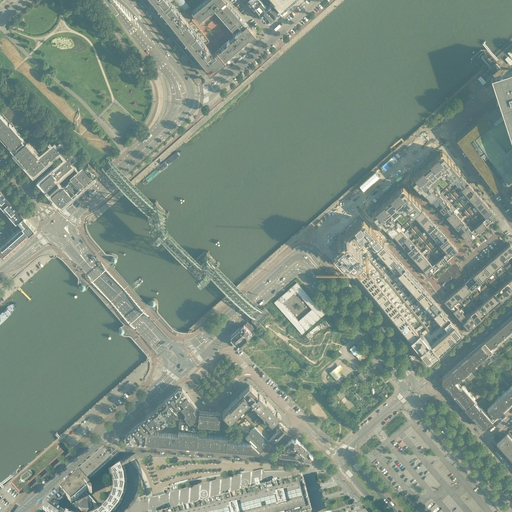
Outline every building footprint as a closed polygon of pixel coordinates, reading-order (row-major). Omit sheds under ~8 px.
[(150,0),(210,73),(214,69),(226,60),(256,33),(244,20),(226,0),(203,0),(192,10),(193,10),(190,12),(186,8),(189,5),(184,0),(150,0)] [(264,6),(267,3),(264,0),(261,0),(255,6),(256,8),(255,8),(257,11),(258,10),(264,6)] [(273,0),(282,10),(293,0),(273,0)] [(267,3),(264,6),(274,17),(280,11),(271,1),(270,2),(270,3),(269,5),(267,3)] [(274,17),(264,6),(258,10),(267,20),(268,21),(270,21),(274,17)] [(511,61),(488,70),(511,144),(511,61)] [(7,106),(1,112),(0,112),(0,130),(25,107),(21,103),(16,98),(7,106)] [(511,119),(511,118),(511,117),(506,111),(505,111),(497,102),(496,102),(497,104),(494,107),(494,106),(493,106),(492,106),(492,107),(491,107),(491,108),(492,108),(492,109),(488,112),(487,110),(484,113),(482,114),(456,137),(495,189),(511,175),(511,119)] [(25,107),(0,130),(0,135),(1,136),(13,125),(14,124),(29,111),(26,107),(25,107)] [(13,125),(1,136),(10,147),(22,136),(13,125)] [(22,136),(10,147),(14,152),(25,142),(26,141),(27,141),(26,140),(27,139),(26,138),(25,138),(24,137),(23,137),(23,136),(22,136)] [(25,142),(14,152),(18,155),(20,158),(32,148),(26,141),(25,142)] [(75,157),(64,146),(61,142),(57,145),(55,143),(52,145),(51,143),(47,147),(49,148),(47,150),(53,156),(60,150),(66,157),(66,158),(70,161),(75,157)] [(32,148),(20,158),(24,162),(26,165),(38,155),(32,148)] [(41,155),(39,157),(45,163),(53,156),(47,150),(45,152),(44,150),(40,153),(41,155)] [(441,150),(371,212),(373,215),(390,234),(391,234),(392,233),(399,227),(402,224),(410,217),(413,214),(420,208),(421,208),(421,207),(422,207),(430,200),(431,199),(431,198),(438,192),(441,189),(449,182),(452,180),(459,174),(460,173),(461,172),(458,169),(453,164),(443,152),(441,150)] [(38,155),(26,165),(32,172),(34,172),(45,163),(39,157),(38,155)] [(68,170),(71,167),(70,165),(72,163),(70,161),(66,158),(66,157),(50,172),(54,177),(55,175),(57,177),(59,175),(60,177),(64,173),(63,172),(67,168),(68,170)] [(74,164),(76,165),(90,179),(94,175),(84,166),(83,164),(79,160),(74,164)] [(95,169),(88,162),(84,166),(94,175),(94,176),(98,171),(95,169)] [(90,179),(76,165),(71,169),(75,173),(85,183),(90,179)] [(67,171),(64,173),(60,177),(65,182),(64,182),(66,184),(65,185),(63,183),(62,184),(72,195),(82,187),(72,176),(67,171)] [(41,182),(47,188),(57,180),(54,177),(50,172),(41,180),(41,182)] [(85,183),(75,173),(72,176),(82,187),(85,183)] [(457,185),(464,179),(461,175),(453,181),(457,185)] [(459,190),(468,183),(464,179),(457,185),(457,186),(458,185),(461,189),(459,190)] [(58,187),(61,185),(57,180),(47,188),(51,193),(58,187)] [(463,194),(472,187),(468,183),(459,190),(463,194)] [(72,195),(62,184),(61,185),(58,187),(64,193),(68,198),(72,195)] [(68,198),(64,193),(58,187),(51,193),(61,205),(68,198)] [(467,198),(475,191),(472,187),(463,194),(467,198)] [(470,203),(479,195),(475,191),(467,198),(467,199),(469,197),(472,201),(470,202),(470,203)] [(436,204),(445,196),(441,192),(432,200),(436,204)] [(474,207),(482,199),(479,195),(470,203),(474,207)] [(0,203),(2,206),(10,200),(6,196),(0,201),(0,203)] [(439,208),(448,200),(445,196),(436,204),(439,208)] [(477,211),(486,203),(482,199),(474,207),(477,211)] [(6,210),(13,204),(10,200),(2,206),(6,210)] [(443,212),(452,204),(448,200),(439,208),(443,212)] [(481,215),(489,207),(486,203),(477,211),(481,215)] [(9,214),(17,207),(13,204),(6,210),(9,214)] [(446,216),(455,208),(452,204),(443,212),(446,216)] [(12,218),(20,211),(17,207),(9,214),(12,218)] [(486,217),(493,211),(489,207),(481,215),(484,219),(486,217)] [(450,220),(459,212),(457,214),(454,210),(455,209),(455,208),(446,216),(450,220)] [(422,209),(413,216),(417,221),(425,213),(422,209)] [(20,218),(24,215),(20,211),(12,218),(16,222),(17,221),(20,218)] [(497,215),(493,211),(486,217),(490,222),(497,215)] [(453,224),(462,216),(459,212),(450,220),(453,224)] [(417,221),(416,221),(420,225),(420,226),(421,225),(420,225),(429,217),(425,213),(417,221)] [(35,228),(24,215),(20,218),(17,221),(19,224),(20,223),(22,225),(22,226),(28,233),(35,228)] [(457,228),(464,222),(461,218),(463,217),(462,216),(453,224),(457,228)] [(429,217),(420,225),(421,225),(424,229),(432,221),(429,217)] [(482,228),(490,222),(486,217),(484,219),(479,223),(478,224),(482,228)] [(363,219),(333,245),(340,253),(352,268),(359,263),(355,266),(350,261),(355,256),(350,251),(354,247),(358,251),(364,246),(370,253),(383,242),(363,219)] [(432,221),(424,229),(427,233),(436,225),(432,221)] [(461,233),(470,225),(469,224),(468,226),(464,222),(457,228),(461,233)] [(475,235),(482,228),(478,224),(477,224),(473,228),(471,230),(475,235)] [(436,225),(427,233),(431,237),(432,236),(440,229),(436,225)] [(464,236),(471,230),(473,228),(470,225),(461,233),(464,236)] [(28,233),(22,226),(19,229),(25,236),(28,233)] [(400,228),(393,234),(396,239),(404,232),(400,228)] [(25,236),(19,229),(15,232),(21,240),(25,236)] [(440,229),(432,236),(435,240),(436,240),(443,234),(440,229)] [(468,241),(475,235),(471,230),(464,236),(468,241)] [(21,240),(15,232),(11,235),(18,243),(21,240)] [(404,232),(396,239),(400,243),(407,236),(404,232)] [(435,240),(434,241),(434,242),(438,246),(447,238),(443,234),(436,240),(435,240)] [(18,243),(11,235),(7,238),(14,246),(18,243)] [(407,236),(400,243),(404,247),(411,240),(407,236)] [(10,249),(4,242),(4,241),(1,238),(0,238),(0,243),(1,245),(0,245),(7,252),(10,249)] [(14,246),(7,238),(4,241),(4,242),(10,249),(14,246)] [(447,238),(438,246),(441,250),(450,242),(447,238)] [(411,240),(404,247),(407,251),(414,244),(411,240)] [(450,242),(441,250),(445,253),(445,254),(447,252),(454,246),(450,242)] [(414,244),(407,251),(411,255),(418,248),(418,249),(420,247),(416,243),(414,244)] [(383,244),(376,251),(380,255),(387,248),(383,244)] [(454,246),(447,252),(450,256),(458,250),(454,246)] [(511,254),(505,247),(501,250),(508,258),(511,254)] [(380,255),(378,256),(382,260),(383,259),(390,253),(387,248),(380,255)] [(418,248),(411,255),(414,259),(422,253),(418,249),(418,248)] [(508,258),(501,250),(497,254),(504,261),(508,258)] [(440,257),(439,258),(443,263),(450,256),(447,252),(445,254),(445,253),(440,257)] [(390,253),(383,259),(387,263),(394,257),(390,253)] [(422,253),(414,259),(418,263),(425,257),(425,256),(422,253)] [(504,261),(497,254),(493,257),(499,265),(504,261)] [(425,257),(418,263),(421,267),(429,260),(426,256),(425,256),(425,257)] [(387,263),(385,264),(386,264),(389,268),(391,267),(390,267),(398,261),(394,257),(387,263)] [(499,265),(493,257),(489,261),(495,268),(499,265)] [(434,263),(432,265),(436,269),(443,263),(439,258),(438,259),(434,263)] [(429,260),(421,267),(425,271),(432,265),(434,263),(431,259),(429,260)] [(398,261),(390,267),(391,267),(394,271),(401,265),(398,261)] [(495,268),(489,261),(485,265),(491,272),(495,268)] [(358,264),(352,268),(356,273),(361,268),(364,266),(361,262),(358,264)] [(401,265),(394,271),(397,275),(405,269),(401,265)] [(432,265),(425,271),(429,275),(436,269),(432,265)] [(491,272),(485,265),(481,268),(487,275),(491,272)] [(361,268),(356,273),(359,277),(365,272),(367,270),(364,266),(361,268)] [(487,275),(481,268),(477,272),(483,279),(487,275)] [(397,275),(396,276),(400,280),(408,273),(405,269),(397,275)] [(365,272),(359,277),(363,281),(368,277),(371,274),(367,270),(365,272)] [(483,279),(477,272),(473,275),(479,282),(483,279)] [(408,273),(400,280),(403,284),(412,277),(408,273)] [(368,277),(363,281),(366,285),(371,281),(374,279),(371,274),(368,277)] [(452,274),(438,286),(443,291),(456,279),(452,274)] [(479,282),(473,275),(469,279),(475,286),(479,282)] [(412,277),(403,284),(407,288),(407,289),(408,288),(407,288),(416,281),(412,277)] [(371,281),(366,285),(369,289),(375,285),(378,283),(374,279),(371,281)] [(475,286),(469,279),(465,282),(471,289),(475,286)] [(416,281),(407,288),(408,288),(411,292),(419,285),(416,281)] [(511,289),(511,287),(507,281),(503,285),(509,292),(511,289)] [(302,334),(324,314),(296,282),(287,290),(291,295),(296,291),(312,309),(298,321),(282,303),(287,299),(283,294),(274,302),(302,334)] [(471,289),(465,282),(461,286),(467,293),(471,289)] [(375,285),(369,289),(373,294),(378,289),(381,287),(378,283),(375,285)] [(411,292),(410,292),(411,293),(414,297),(423,289),(419,285),(411,292)] [(505,296),(509,292),(503,285),(499,289),(505,296)] [(467,293),(461,286),(456,289),(463,297),(467,293)] [(378,289),(373,294),(376,298),(382,293),(384,291),(381,287),(378,289)] [(423,289),(414,297),(417,300),(418,301),(426,293),(423,289)] [(463,297),(456,289),(452,293),(459,300),(463,297)] [(501,299),(505,296),(499,289),(495,292),(501,299)] [(382,293),(376,298),(380,302),(385,298),(388,295),(384,291),(382,293)] [(501,299),(495,292),(491,296),(497,303),(501,299)] [(417,300),(417,301),(421,305),(430,297),(426,293),(418,301),(417,300)] [(459,300),(452,293),(449,296),(455,303),(459,300)] [(385,298),(380,302),(383,306),(388,302),(391,299),(388,295),(385,298)] [(455,303),(449,296),(444,300),(451,309),(456,305),(455,303)] [(497,303),(491,296),(486,299),(493,306),(497,303)] [(430,297),(421,305),(424,309),(433,301),(430,297)] [(388,302),(383,306),(387,310),(392,306),(395,304),(391,299),(388,302)] [(489,310),(493,306),(486,299),(482,303),(489,310)] [(433,301),(424,309),(428,313),(437,305),(433,301)] [(485,313),(489,310),(482,303),(478,306),(485,313)] [(392,306),(387,310),(390,315),(395,310),(398,308),(395,304),(392,306)] [(437,305),(428,313),(432,317),(441,309),(437,305)] [(460,309),(456,305),(451,309),(461,319),(465,316),(462,311),(460,309)] [(485,313),(478,306),(474,310),(480,317),(485,313)] [(395,310),(390,315),(393,319),(399,314),(402,312),(398,308),(395,310)] [(441,309),(432,317),(435,321),(436,321),(444,313),(441,309)] [(480,317),(474,310),(470,313),(476,321),(480,317)] [(257,324),(263,317),(262,316),(261,317),(255,312),(252,315),(254,316),(251,319),(257,324)] [(399,314),(393,319),(397,323),(402,319),(405,316),(402,312),(399,314)] [(435,321),(439,325),(447,318),(446,318),(447,317),(444,313),(436,321),(435,321)] [(476,321),(470,313),(466,317),(473,324),(476,321)] [(402,319),(397,323),(400,327),(406,323),(408,320),(405,316),(402,319)] [(473,324),(466,317),(465,316),(461,319),(468,328),(473,324)] [(511,316),(511,317),(503,324),(503,325),(495,331),(494,331),(495,332),(487,338),(486,338),(487,339),(485,340),(484,340),(491,348),(493,346),(502,338),(509,332),(511,331),(511,329),(511,316)] [(416,335),(410,340),(427,360),(431,360),(439,353),(443,349),(444,349),(461,334),(450,320),(448,318),(447,319),(447,318),(439,325),(433,330),(434,330),(440,337),(436,341),(431,344),(430,346),(419,332),(419,333),(416,335)] [(406,323),(400,327),(404,331),(409,327),(412,325),(408,320),(406,323)] [(251,331),(254,329),(247,322),(244,325),(251,331)] [(244,324),(239,328),(245,334),(247,332),(249,335),(252,332),(244,324)] [(409,327),(404,331),(407,335),(412,331),(415,329),(412,325),(409,327)] [(231,335),(231,338),(235,342),(245,334),(239,328),(231,335)] [(412,331),(407,335),(410,340),(416,335),(419,333),(415,329),(412,331)] [(247,332),(245,334),(235,342),(240,347),(249,338),(247,336),(249,335),(247,332)] [(491,348),(484,340),(480,344),(489,353),(490,355),(494,352),(491,348)] [(476,364),(479,361),(489,353),(480,344),(456,365),(465,375),(469,380),(474,376),(469,370),(473,367),(476,365),(476,364)] [(361,360),(365,356),(357,348),(353,351),(361,360)] [(455,381),(458,379),(465,375),(456,365),(442,377),(442,382),(453,394),(460,387),(455,381)] [(335,381),(341,375),(334,368),(328,373),(335,380),(335,381)] [(260,393),(258,391),(257,391),(256,390),(250,384),(239,395),(238,394),(236,396),(238,398),(236,399),(235,398),(228,406),(228,405),(225,408),(226,408),(222,412),(231,421),(244,407),(243,407),(250,400),(258,409),(257,410),(260,413),(269,404),(267,401),(267,400),(265,398),(264,400),(262,398),(263,397),(260,394),(260,393)] [(474,399),(471,396),(462,385),(460,387),(453,394),(465,408),(473,400),(474,399)] [(510,404),(511,401),(511,385),(502,394),(510,404)] [(179,387),(171,394),(179,403),(180,402),(181,401),(180,400),(187,394),(182,388),(179,387)] [(182,406),(179,403),(171,394),(166,398),(177,410),(180,408),(182,406)] [(191,399),(187,394),(180,400),(181,401),(180,402),(183,406),(191,399)] [(495,417),(510,404),(502,394),(495,400),(496,401),(487,409),(488,410),(491,413),(493,415),(495,417)] [(177,410),(166,398),(159,405),(170,418),(174,415),(178,412),(177,410)] [(220,412),(215,411),(199,410),(191,399),(183,406),(182,406),(180,408),(182,410),(185,415),(191,422),(198,423),(219,425),(220,412)] [(488,415),(491,413),(488,410),(486,411),(485,412),(481,407),(480,408),(473,400),(465,408),(481,426),(484,427),(495,417),(493,415),(490,418),(488,415)] [(274,408),(269,404),(260,413),(264,417),(263,418),(267,422),(268,421),(272,424),(281,415),(278,412),(278,411),(276,409),(274,410),(273,409),(274,408)] [(159,405),(151,412),(160,422),(162,425),(170,418),(159,405)] [(146,417),(155,427),(157,429),(160,428),(157,425),(160,422),(151,412),(146,417)] [(146,417),(141,421),(149,431),(155,427),(146,417)] [(278,431),(272,436),(269,440),(272,443),(273,443),(287,429),(278,420),(275,423),(278,426),(276,428),(276,429),(278,431)] [(141,421),(130,430),(136,437),(136,442),(147,442),(148,434),(149,433),(149,431),(141,421)] [(203,434),(203,432),(198,431),(198,423),(191,422),(179,421),(178,434),(178,445),(202,447),(203,434)] [(245,432),(243,434),(251,442),(259,450),(260,449),(261,449),(262,449),(263,449),(265,451),(271,445),(272,443),(269,440),(268,441),(254,427),(249,432),(248,431),(247,431),(246,431),(245,432)] [(128,441),(136,442),(136,437),(130,430),(126,434),(125,436),(128,441)] [(159,432),(149,433),(148,434),(147,442),(158,443),(159,433),(159,432)] [(178,445),(178,434),(159,433),(158,443),(178,445)] [(511,440),(506,433),(496,443),(497,442),(511,458),(511,440)] [(203,434),(202,447),(210,448),(211,435),(203,434)] [(220,448),(221,436),(211,435),(210,448),(220,448)] [(313,459),(315,457),(296,438),(292,438),(275,455),(313,459)] [(235,441),(227,440),(226,449),(234,450),(235,441)] [(259,450),(251,442),(235,441),(234,450),(259,452),(259,450)] [(55,453),(52,449),(11,485),(19,495),(60,458),(56,454),(58,453),(57,452),(55,453)] [(87,484),(108,466),(109,468),(113,465),(119,460),(117,458),(114,460),(111,457),(112,456),(111,456),(111,455),(110,455),(107,452),(80,476),(87,484),(87,485),(91,490),(90,491),(91,491),(93,490),(87,484)] [(116,511),(120,505),(122,506),(123,495),(125,496),(124,485),(126,485),(122,475),(124,474),(120,468),(119,468),(111,474),(113,478),(112,478),(115,485),(113,486),(114,493),(113,493),(112,501),(110,500),(107,507),(106,507),(106,506),(104,509),(101,511),(100,511),(99,511),(116,511)] [(91,502),(84,494),(87,492),(89,494),(92,495),(92,492),(91,491),(90,491),(91,490),(87,485),(87,484),(80,476),(79,475),(79,476),(60,493),(70,505),(71,506),(76,501),(79,505),(78,510),(80,511),(89,511),(91,510),(91,506),(89,504),(91,502)] [(310,511),(306,496),(302,479),(276,486),(276,484),(275,484),(275,486),(260,490),(258,483),(253,484),(255,491),(230,498),(229,496),(228,496),(229,498),(183,510),(183,508),(182,509),(182,510),(176,511),(155,511),(155,510),(153,511),(150,511),(310,511)] [(63,510),(70,505),(60,493),(43,507),(43,511),(62,511),(61,511),(63,510)]
